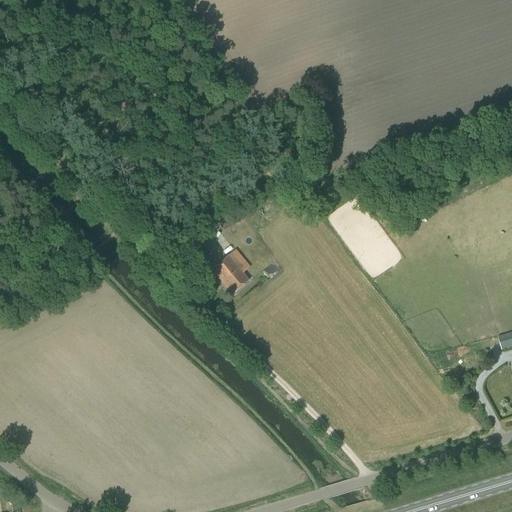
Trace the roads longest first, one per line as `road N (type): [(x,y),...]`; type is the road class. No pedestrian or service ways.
road 1 (track): [(147,257),(371,479)]
road 2 (unclassified): [(265,511),(511,436)]
road 3 (track): [(119,229),(0,102)]
